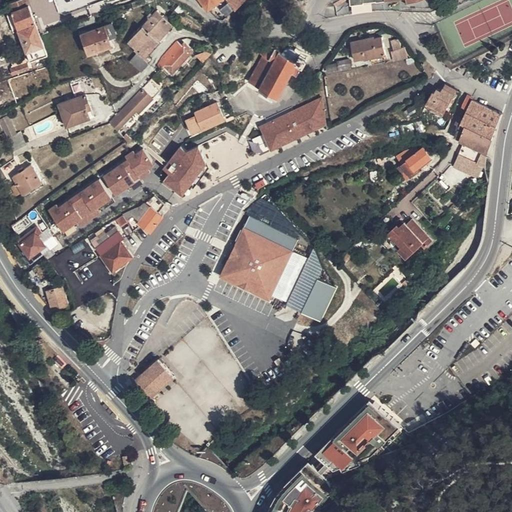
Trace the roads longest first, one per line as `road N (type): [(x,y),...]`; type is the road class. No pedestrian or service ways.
road 1 (residential): [(94,372),(116,346),(143,247),(180,213),(444,70)]
road 2 (primary): [(288,461),(487,259),(511,103)]
road 3 (residential): [(317,0),(311,18),(394,21),(444,70)]
road 4 (secondary): [(94,372),(0,254)]
